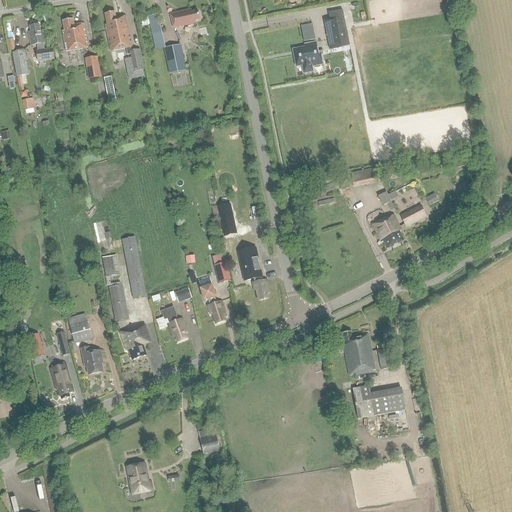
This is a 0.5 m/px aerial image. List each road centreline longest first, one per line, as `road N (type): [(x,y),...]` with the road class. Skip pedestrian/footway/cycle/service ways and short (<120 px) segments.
road 1 (tertiary): [(0,460),(300,320)]
road 2 (tertiary): [(300,320),(232,0)]
road 3 (tertiary): [(300,320),(511,206)]
